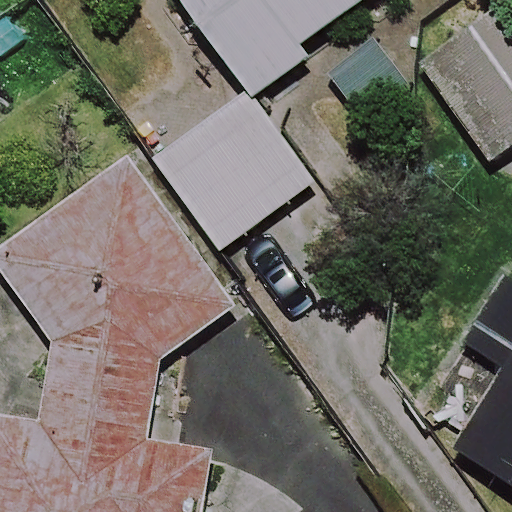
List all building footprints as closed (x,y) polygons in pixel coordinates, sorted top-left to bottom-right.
[(186,0),(251,88),(259,100),(315,59),(307,47),(371,0),(186,0)] [(511,149),(511,0),(495,0),(416,59),(493,163),(511,149)] [(315,188),(249,98),(157,165),(223,255),(315,188)] [(207,511),(216,434),(154,429),(158,379),(243,315),(128,162),(0,258),(0,265),(55,339),(49,421),(0,416),(0,511),(207,511)] [(511,287),(509,285),(467,350),(508,377),(458,451),(511,486),(511,287)]
